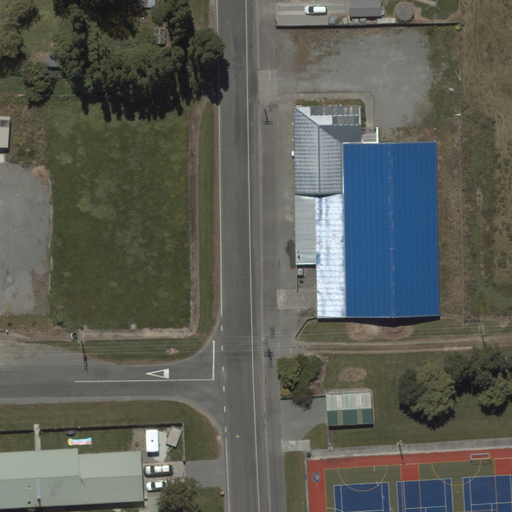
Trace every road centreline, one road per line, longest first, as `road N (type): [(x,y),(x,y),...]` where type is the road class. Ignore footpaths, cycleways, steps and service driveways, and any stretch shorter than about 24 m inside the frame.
road 1 (residential): [(233,0),(239,379)]
road 2 (residential): [(0,383),(239,379)]
road 3 (residential): [(239,379),(247,511)]
